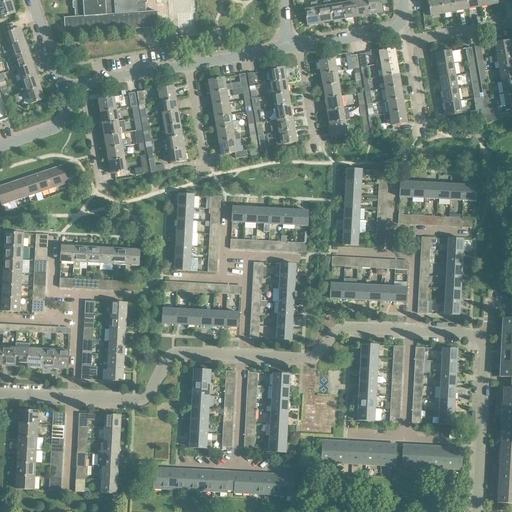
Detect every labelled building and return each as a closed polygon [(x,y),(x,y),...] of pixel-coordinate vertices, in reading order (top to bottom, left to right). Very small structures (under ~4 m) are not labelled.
[(157,11),(146,12),(146,3),(148,3),(147,0),(74,0),(75,1),(73,1),(74,8),(75,8),(76,17),(65,18),(66,34),(159,27),(157,11)] [(357,18),(355,3),(353,0),(347,0),(349,4),(342,5),(345,21),(357,18)] [(367,1),(369,16),(382,14),(379,0),(372,0),(373,0),(367,1)] [(443,14),(440,0),(435,0),(428,1),(431,16),(443,14)] [(456,12),(453,0),(440,0),(443,14),(456,12)] [(468,9),(465,0),(453,0),(456,12),(468,9)] [(478,0),(465,0),(468,9),(480,7),(478,0)] [(0,4),(0,17),(1,18),(15,14),(11,1),(0,4)] [(369,16),(367,1),(355,3),(357,18),(369,16)] [(320,25),(317,10),(316,3),(311,4),(312,11),(305,12),(305,14),(306,18),(308,27),(320,25)] [(342,5),(330,8),(332,23),(345,21),(342,5)] [(330,8),(317,10),(320,25),(332,23),(330,8)] [(3,26),(0,27),(0,40),(7,38),(9,46),(24,41),(20,30),(5,35),(3,26)] [(24,41),(9,46),(3,48),(5,54),(11,52),(13,58),(28,53),(24,41)] [(496,57),(511,54),(511,51),(511,43),(494,46),(496,57)] [(477,61),(483,60),(480,47),(474,48),(477,61)] [(468,62),(474,61),(472,49),(465,50),(468,62)] [(381,65),(396,62),(394,51),(379,53),(381,65)] [(28,53),(13,58),(9,59),(13,71),(32,65),(28,53)] [(437,67),(453,65),(451,53),(435,56),(437,67)] [(511,54),(496,57),(490,58),(490,64),(497,62),(498,70),(511,67),(511,54)] [(483,60),(477,61),(479,73),(485,72),(483,60)] [(321,75),(336,73),(334,61),(319,64),(321,75)] [(474,61),(468,62),(470,75),(476,74),(474,61)] [(396,62),(381,65),(383,77),(398,74),(396,62)] [(32,65),(13,71),(15,76),(19,75),(21,81),(36,77),(38,76),(36,70),(34,70),(32,65)] [(453,65),(437,67),(439,80),(455,77),(453,65)] [(511,67),(498,70),(501,82),(511,80),(511,67)] [(271,84),(286,81),(283,69),(263,72),(265,85),(271,84)] [(485,72),(479,73),(481,86),(487,85),(485,72)] [(253,73),(247,74),(250,87),(256,86),(255,83),(257,81),(256,77),(254,76),(253,74),(253,73)] [(338,85),(336,73),(321,75),(323,87),(338,85)] [(398,74),(383,77),(379,78),(380,82),(384,81),(385,89),(400,87),(398,74)] [(478,86),(476,74),(470,75),(472,87),(478,86)] [(242,89),(247,88),(245,75),(239,76),(241,89),(242,89)] [(287,84),(297,84),(297,76),(287,76),(287,84)] [(36,77),(21,81),(23,86),(19,87),(19,89),(21,95),(40,89),(36,77)] [(455,77),(439,80),(442,92),(458,90),(455,77)] [(211,94),(226,92),(232,90),(231,85),(225,86),(224,80),(209,83),(211,94)] [(511,93),(511,80),(501,82),(503,95),(511,93)] [(288,93),(286,81),(271,84),(273,96),(288,93)] [(457,84),(459,93),(469,90),(467,82),(457,84)] [(340,97),(338,85),(323,87),(325,100),(340,97)] [(377,85),(369,87),(371,94),(379,91),(377,85)] [(487,85),(481,86),(482,94),(481,94),(482,98),(487,97),(489,97),(487,85)] [(478,86),(472,87),(474,100),(482,98),(481,94),(479,95),(478,86)] [(400,87),(385,89),(387,98),(385,98),(385,100),(387,100),(387,102),(402,99),(400,87)] [(40,89),(21,95),(15,97),(16,103),(27,99),(30,106),(44,102),(40,89)] [(160,103),(175,100),(173,89),(158,91),(160,103)] [(458,90),(442,92),(444,105),(460,102),(458,90)] [(142,92),(137,93),(139,106),(145,105),(143,93),(142,92)] [(226,92),(211,94),(213,107),(228,104),(226,92)] [(290,106),(288,93),(273,96),(275,108),(290,106)] [(511,107),(511,93),(503,95),(505,108),(511,107)] [(135,94),(129,95),(131,108),(137,107),(135,94)] [(0,122),(8,119),(2,102),(2,101),(0,95),(0,122)] [(342,109),(340,97),(325,100),(327,112),(342,109)] [(484,110),(482,98),(474,100),(475,104),(481,106),(482,110),(484,110)] [(100,113),(115,110),(113,99),(98,102),(100,113)] [(404,111),(402,99),(387,102),(390,114),(404,111)] [(175,100),(160,103),(162,115),(177,112),(175,100)] [(345,100),(346,108),(354,108),(354,100),(345,100)] [(460,102),(444,105),(446,119),(462,116),(462,114),(468,113),(467,107),(461,108),(460,102)] [(230,116),(228,104),(213,107),(215,119),(230,116)] [(372,104),(367,105),(369,117),(378,116),(377,111),(374,111),(372,104)] [(290,106),(275,108),(276,114),(273,114),(270,118),(271,122),(292,118),(290,106)] [(484,110),(485,117),(498,115),(497,108),(489,109),(484,110)] [(342,109),(327,112),(329,124),(345,122),(342,109)] [(20,110),(9,114),(11,120),(23,116),(20,110)] [(118,123),(115,110),(100,113),(102,125),(118,123)] [(484,110),(482,110),(470,112),(471,119),(485,117),(484,110)] [(404,111),(390,114),(384,115),(385,121),(391,120),(392,127),(407,125),(404,111)] [(180,125),(177,112),(162,115),(165,127),(180,125)] [(231,123),(230,116),(215,119),(217,131),(232,128),(238,127),(237,122),(231,123)] [(292,118),(271,122),(272,128),(278,126),(279,133),(294,130),(292,118)] [(350,121),(345,122),(329,124),(332,138),(347,135),(346,128),(351,127),(350,121)] [(124,122),(118,123),(102,125),(104,137),(120,135),(126,134),(124,122)] [(180,125),(165,127),(159,128),(160,134),(166,133),(167,140),(182,137),(180,125)] [(232,128),(217,131),(219,143),(241,139),(240,134),(233,135),(232,128)] [(294,130),(279,133),(274,133),(277,147),(281,146),(296,144),(294,130)] [(120,135),(104,137),(107,150),(122,147),(131,146),(130,139),(121,141),(120,135)] [(182,137),(167,140),(162,140),(164,152),(184,149),(182,137)] [(241,139),(219,143),(221,157),(235,155),(236,160),(247,158),(246,151),(244,152),(242,146),(241,147),(240,140),(241,140),(241,139)] [(122,147),(107,150),(109,162),(124,159),(122,147)] [(184,149),(164,152),(164,153),(163,153),(164,158),(170,157),(171,165),(186,163),(184,149)] [(143,168),(135,169),(136,176),(148,174),(145,156),(140,157),(143,168)] [(126,173),(124,159),(109,162),(111,176),(126,173)] [(154,160),(149,161),(151,174),(165,172),(164,166),(155,167),(154,160)] [(50,171),(55,188),(67,184),(64,175),(62,167),(50,171)] [(347,182),(362,183),(362,171),(347,170),(347,182)] [(55,188),(50,171),(36,176),(42,193),(55,188)] [(378,184),(388,185),(389,173),(373,172),(373,177),(377,177),(377,184),(378,184)] [(36,176),(24,180),(29,197),(42,193),(36,176)] [(29,197),(24,180),(10,184),(16,201),(29,197)] [(347,182),(346,195),(361,196),(362,183),(347,182)] [(16,201),(10,184),(0,187),(0,201),(2,206),(16,201)] [(378,184),(378,197),(387,197),(388,185),(378,184)] [(413,200),(414,184),(401,184),(400,199),(413,200)] [(414,184),(413,200),(425,200),(426,185),(414,184)] [(439,186),(426,185),(425,200),(438,201),(439,186)] [(439,186),(438,201),(450,202),(451,186),(439,186)] [(464,187),(451,186),(450,202),(463,202),(464,187)] [(464,187),(463,202),(476,203),(477,188),(464,187)] [(179,195),(178,208),(193,209),(194,196),(179,195)] [(346,195),(345,208),(360,209),(361,196),(346,195)] [(212,197),(211,210),(220,210),(221,197),(212,197)] [(387,197),(378,197),(378,198),(367,198),(367,202),(378,203),(377,210),(387,210),(387,197)] [(178,208),(178,221),(193,221),(193,209),(178,208)] [(245,224),(246,209),(232,208),(231,223),(245,224)] [(360,209),(345,208),(345,220),(360,221),(360,209)] [(246,209),(245,224),(257,225),(258,209),(246,209)] [(258,209),(257,225),(264,225),(264,233),(270,233),(270,225),(271,210),(258,209)] [(211,210),(210,222),(219,223),(220,210),(211,210)] [(271,210),(270,225),(282,226),(283,211),(271,210)] [(377,210),(377,222),(386,222),(387,210),(377,210)] [(283,211),(282,226),(295,227),(295,211),(283,211)] [(295,211),(295,227),(308,227),(309,212),(295,211)] [(412,213),(412,217),(411,226),(424,226),(424,217),(424,214),(412,213)] [(450,215),(449,218),(449,228),(462,228),(462,219),(463,216),(450,215)] [(411,226),(412,217),(399,216),(399,225),(411,226)] [(437,218),(424,217),(424,226),(436,227),(437,218)] [(437,218),(436,227),(449,228),(449,218),(437,218)] [(462,219),(462,228),(475,229),(475,220),(462,219)] [(360,221),(345,220),(344,233),(359,234),(360,221)] [(193,221),(178,221),(177,233),(192,234),(193,221)] [(210,222),(210,227),(210,235),(219,235),(219,223),(210,222)] [(376,228),(376,234),(385,235),(386,222),(377,222),(376,228)] [(177,233),(176,246),(192,246),(192,239),(196,239),(196,234),(192,234),(177,233)] [(294,243),(293,253),(306,254),(307,233),(302,233),(301,244),(294,243)] [(359,234),(344,233),(343,247),(358,247),(359,234)] [(6,234),(5,247),(23,248),(24,240),(29,240),(29,235),(6,234)] [(376,234),(375,248),(384,248),(385,235),(376,234)] [(35,249),(47,249),(48,236),(36,235),(35,249)] [(210,235),(209,247),(218,248),(219,235),(210,235)] [(422,251),(435,252),(435,251),(436,239),(422,238),(422,251)] [(244,251),(244,241),(231,240),(230,250),(244,251)] [(449,240),(448,252),(463,253),(464,241),(449,240)] [(269,242),(256,241),(256,251),(269,252),(269,242)] [(282,243),(269,242),(269,252),(281,253),(282,243)] [(282,243),(281,253),(293,253),(294,243),(282,243)] [(176,246),(176,259),(191,259),(197,260),(198,247),(192,246),(176,246)] [(23,248),(5,247),(4,260),(23,261),(23,248)] [(74,264),(75,248),(61,247),(61,264),(74,264)] [(209,247),(208,260),(217,261),(218,248),(209,247)] [(75,248),(74,264),(87,265),(88,248),(75,248)] [(88,248),(87,265),(100,266),(101,249),(88,248)] [(47,249),(35,249),(34,262),(47,262),(47,249)] [(114,250),(101,249),(100,266),(112,266),(114,250)] [(127,250),(114,250),(112,266),(125,267),(127,250)] [(127,250),(125,267),(139,268),(140,251),(127,250)] [(422,251),(421,264),(429,264),(434,264),(435,252),(422,251)] [(463,253),(448,252),(447,265),(462,266),(463,253)] [(345,267),(345,259),(333,258),(332,267),(345,267)] [(191,259),(176,259),(175,271),(190,272),(191,259)] [(358,259),(345,259),(345,267),(357,268),(358,259)] [(370,260),(358,259),(357,268),(370,269),(370,260)] [(23,261),(4,260),(3,273),(22,274),(23,261)] [(217,261),(208,260),(208,273),(216,273),(217,261)] [(383,261),(370,260),(370,269),(383,269),(383,261)] [(383,261),(383,269),(395,270),(396,261),(383,261)] [(396,261),(395,270),(395,275),(407,275),(407,271),(408,271),(408,262),(396,261)] [(34,262),(34,275),(46,275),(47,262),(34,262)] [(254,263),(253,276),(262,276),(263,264),(254,263)] [(280,277),(295,278),(296,265),(276,264),(275,277),(280,277)] [(429,264),(421,264),(420,276),(429,276),(429,264)] [(462,266),(447,265),(447,277),(462,278),(462,266)] [(3,273),(3,286),(21,287),(22,274),(3,273)] [(34,275),(33,288),(45,288),(46,275),(34,275)] [(262,276),(253,276),(253,288),(262,289),(262,276)] [(429,276),(420,276),(420,289),(428,289),(433,289),(433,284),(428,284),(429,276)] [(295,278),(280,277),(279,290),(294,290),(295,278)] [(462,278),(447,277),(446,290),(461,291),(462,278)] [(165,283),(164,292),(170,292),(176,292),(177,283),(165,283)] [(177,283),(176,292),(189,293),(190,284),(177,283)] [(190,284),(189,293),(202,294),(203,285),(190,284)] [(343,300),(344,285),(331,284),(331,300),(343,300)] [(203,285),(202,294),(214,294),(215,285),(203,285)] [(227,286),(215,285),(214,294),(227,295),(227,286)] [(357,286),(344,285),(343,300),(356,301),(357,286)] [(3,286),(2,299),(20,300),(21,287),(3,286)] [(240,287),(227,286),(227,295),(240,296),(240,287)] [(369,286),(357,286),(356,301),(368,302),(369,286)] [(369,286),(368,302),(381,302),(382,287),(369,286)] [(382,287),(381,302),(393,303),(394,288),(382,287)] [(45,288),(33,288),(32,301),(44,301),(45,288)] [(253,288),(252,301),(261,302),(262,289),(253,288)] [(394,288),(393,303),(407,304),(408,288),(394,288)] [(428,289),(420,289),(419,301),(427,302),(428,289)] [(279,290),(279,303),(294,304),(294,290),(279,290)] [(446,290),(445,302),(460,303),(461,291),(446,290)] [(20,300),(2,299),(1,312),(20,313),(20,300)] [(44,301),(32,301),(31,314),(44,314),(44,301)] [(252,301),(251,314),(260,314),(261,302),(252,301)] [(427,302),(419,301),(418,314),(427,315),(427,314),(431,314),(432,302),(427,302)] [(460,303),(445,302),(445,316),(460,317),(460,303)] [(279,303),(278,315),(293,316),(294,304),(279,303)] [(111,304),(110,317),(126,318),(127,305),(111,304)] [(175,326),(175,311),(163,310),(162,325),(175,326)] [(188,311),(175,311),(175,326),(188,326),(188,311)] [(188,311),(188,326),(200,327),(201,312),(188,311)] [(213,313),(201,312),(200,327),(212,328),(213,313)] [(213,313),(212,328),(225,328),(226,313),(213,313)] [(239,314),(226,313),(225,328),(238,329),(239,314)] [(260,314),(251,314),(251,327),(259,327),(260,314)] [(293,316),(278,315),(277,328),(292,329),(293,316)] [(511,388),(504,388),(498,504),(511,504),(511,316),(511,320),(503,319),(503,328),(506,328),(505,334),(503,333),(503,335),(505,335),(505,340),(502,340),(501,356),(504,356),(504,362),(501,362),(501,363),(504,364),(504,369),(501,369),(500,378),(511,378),(511,388)] [(126,318),(110,317),(110,330),(126,331),(126,318)] [(259,327),(251,327),(250,339),(259,340),(259,327)] [(292,329),(277,328),(277,341),(292,342),(292,329)] [(110,330),(109,343),(125,344),(126,331),(110,330)] [(125,344),(109,343),(108,356),(125,357),(125,344)] [(362,346),(361,359),(378,360),(378,351),(383,352),(384,347),(362,346)] [(393,361),(403,361),(403,348),(394,347),(393,361)] [(16,349),(3,348),(2,367),(15,367),(16,349)] [(29,349),(16,349),(15,367),(28,368),(29,349)] [(42,350),(29,349),(28,368),(41,369),(42,350)] [(415,362),(424,362),(425,356),(425,349),(416,349),(415,362)] [(42,350),(41,369),(54,369),(55,351),(42,350)] [(442,363),(457,364),(457,351),(443,350),(442,363)] [(68,351),(55,351),(54,369),(67,370),(68,351)] [(125,357),(108,356),(108,369),(124,370),(125,357)] [(378,360),(361,359),(361,372),(377,373),(378,360)] [(393,361),(392,373),(402,374),(403,361),(393,361)] [(424,362),(415,362),(414,374),(424,375),(424,362)] [(457,364),(442,363),(441,376),(456,376),(457,364)] [(124,370),(108,369),(107,382),(123,383),(124,370)] [(194,383),(210,384),(210,371),(194,371),(194,383)] [(225,385),(235,385),(236,373),(226,372),(225,385)] [(361,372),(360,384),(377,385),(377,373),(361,372)] [(402,374),(392,373),(391,385),(401,386),(402,374)] [(248,374),(247,386),(257,387),(258,374),(248,374)] [(424,375),(414,374),(414,387),(423,387),(424,375)] [(273,375),(272,387),(290,388),(290,376),(273,375)] [(456,376),(441,376),(441,388),(455,389),(456,376)] [(210,384),(194,383),(193,395),(209,396),(210,384)] [(360,384),(359,396),(376,397),(377,385),(360,384)] [(225,385),(225,396),(235,397),(235,385),(225,385)] [(401,386),(391,385),(391,398),(401,398),(401,386)] [(247,386),(247,398),(257,398),(257,393),(257,387),(247,386)] [(272,387),(272,399),(289,400),(290,388),(272,387)] [(414,387),(413,399),(422,399),(423,387),(414,387)] [(455,389),(441,388),(440,400),(455,401),(455,389)] [(209,396),(193,395),(192,407),(209,408),(209,396)] [(235,397),(225,396),(224,408),(234,409),(235,397)] [(359,396),(359,408),(375,409),(376,397),(359,396)] [(247,398),(246,410),(256,410),(256,403),(257,398),(247,398)] [(391,398),(390,410),(400,410),(401,398),(391,398)] [(289,400),(272,399),(271,411),(288,412),(289,400)] [(422,399),(413,399),(412,411),(422,411),(422,399)] [(455,401),(440,400),(439,412),(454,413),(455,401)] [(209,408),(192,407),(192,421),(208,422),(209,408)] [(234,409),(224,408),(223,423),(233,424),(234,409)] [(375,409),(359,408),(358,421),(375,422),(375,409)] [(246,410),(245,424),(255,425),(256,418),(256,410),(246,410)] [(400,410),(390,410),(389,423),(400,424),(400,410)] [(271,411),(270,426),(287,427),(288,412),(271,411)] [(422,411),(412,411),(412,424),(424,425),(425,412),(421,412),(422,411)] [(20,412),(19,425),(38,426),(39,413),(20,412)] [(454,413),(439,412),(439,426),(453,427),(454,413)] [(53,414),(52,427),(64,427),(65,414),(53,414)] [(79,415),(79,428),(88,428),(89,416),(79,415)] [(104,430),(121,430),(121,417),(101,416),(101,421),(104,421),(104,430)] [(192,421),(191,434),(207,435),(208,422),(192,421)] [(233,424),(223,423),(223,436),(232,436),(233,424)] [(245,424),(245,437),(255,437),(255,425),(245,424)] [(19,425),(18,438),(37,439),(38,426),(19,425)] [(270,426),(269,438),(287,439),(287,427),(270,426)] [(52,427),(52,440),(64,440),(64,427),(52,427)] [(104,430),(103,443),(120,443),(121,430),(104,430)] [(207,435),(191,434),(190,449),(210,450),(211,442),(207,442),(207,435)] [(232,436),(223,436),(222,448),(232,448),(232,436)] [(255,437),(245,437),(244,449),(254,449),(255,437)] [(18,438),(18,451),(36,452),(37,439),(18,438)] [(287,439),(269,438),(269,445),(265,444),(264,453),(286,454),(287,439)] [(336,464),(337,443),(323,442),(322,463),(336,464)] [(120,443),(103,443),(103,456),(119,456),(120,443)] [(352,443),(337,443),(336,464),(351,465),(352,443)] [(352,443),(351,465),(365,466),(366,444),(352,443)] [(381,445),(366,444),(365,466),(380,466),(381,445)] [(381,445),(380,466),(395,467),(396,446),(381,445)] [(416,468),(417,447),(404,446),(403,468),(416,468)] [(417,447),(416,468),(431,469),(432,448),(417,447)] [(446,448),(432,448),(431,469),(445,470),(446,448)] [(462,449),(446,448),(445,470),(461,471),(462,449)] [(36,452),(18,451),(17,464),(36,465),(36,452)] [(103,456),(102,469),(119,469),(119,456),(103,456)] [(17,464),(16,477),(35,478),(36,465),(17,464)] [(62,466),(50,466),(50,479),(62,479),(62,466)] [(77,467),(76,480),(85,480),(86,467),(77,467)] [(119,469),(102,469),(101,482),(118,482),(119,469)] [(167,490),(168,470),(155,469),(154,490),(167,490)] [(168,470),(167,490),(182,491),(183,471),(168,470)] [(183,471),(182,491),(197,492),(198,472),(183,471)] [(198,472),(197,492),(211,493),(213,472),(198,472)] [(213,472),(211,493),(227,494),(227,491),(231,491),(231,473),(213,472)] [(250,474),(231,473),(231,491),(235,491),(235,494),(249,495),(250,474)] [(264,475),(250,474),(249,495),(263,495),(264,475)] [(264,475),(263,495),(279,496),(280,476),(264,475)] [(295,477),(280,476),(279,496),(294,497),(295,477)] [(35,478),(16,477),(16,490),(34,491),(35,478)] [(62,479),(50,479),(49,492),(61,492),(62,479)] [(118,482),(101,482),(101,495),(117,496),(118,482)]
